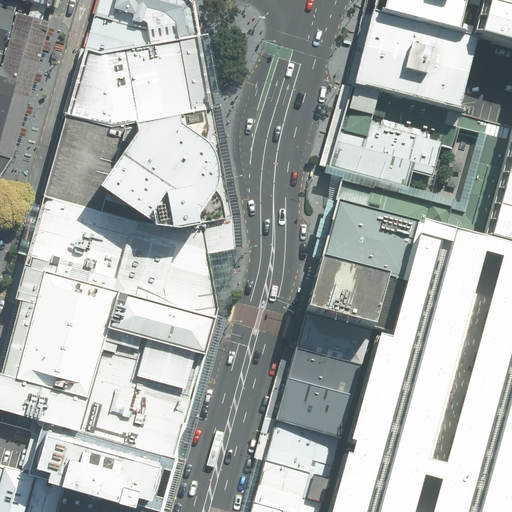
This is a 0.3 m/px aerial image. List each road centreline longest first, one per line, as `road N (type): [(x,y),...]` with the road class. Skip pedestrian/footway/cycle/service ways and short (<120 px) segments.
road 1 (secondary): [(205,511),(267,291),(275,159),(318,0)]
road 2 (residential): [(13,228),(33,188),(85,0)]
